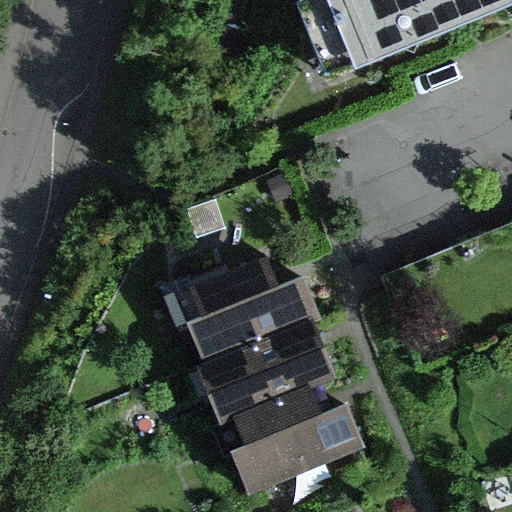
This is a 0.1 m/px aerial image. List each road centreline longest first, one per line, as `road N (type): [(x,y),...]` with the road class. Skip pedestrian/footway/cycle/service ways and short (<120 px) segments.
road 1 (residential): [(72,0),(45,109),(0,233)]
road 2 (residential): [(511,89),(475,115),(348,168)]
